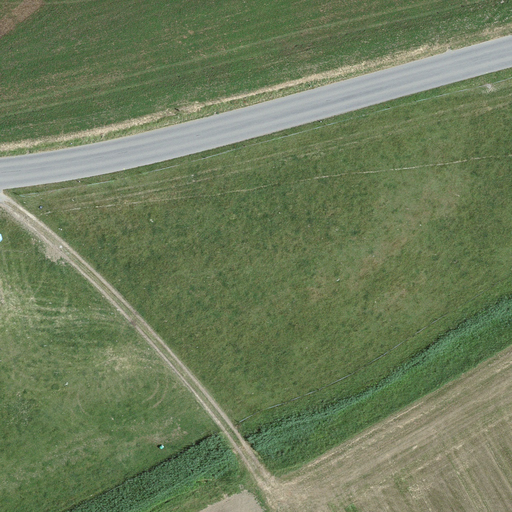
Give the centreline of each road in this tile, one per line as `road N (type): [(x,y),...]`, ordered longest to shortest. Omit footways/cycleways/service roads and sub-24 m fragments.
road 1 (tertiary): [(0,178),(182,144),(511,57)]
road 2 (track): [(257,473),(46,236),(0,207)]
